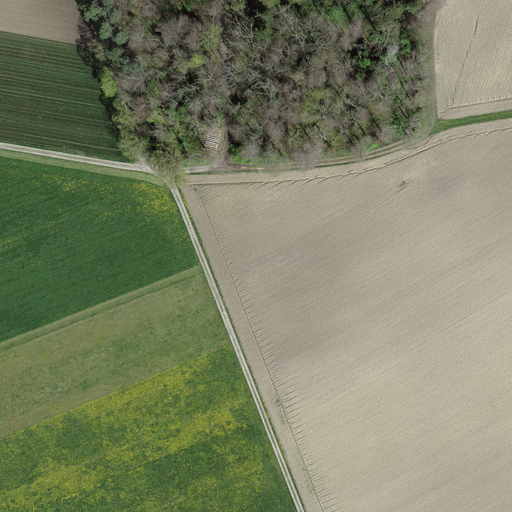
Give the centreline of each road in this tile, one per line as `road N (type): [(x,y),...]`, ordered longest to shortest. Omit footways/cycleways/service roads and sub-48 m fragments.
road 1 (track): [(170,168),(349,157),(430,128),(433,27),(442,0)]
road 2 (track): [(163,172),(300,511)]
road 3 (track): [(89,0),(93,32),(139,148),(163,172)]
road 4 (track): [(222,0),(233,58),(227,129),(207,166)]
road 5 (track): [(0,144),(163,172)]
